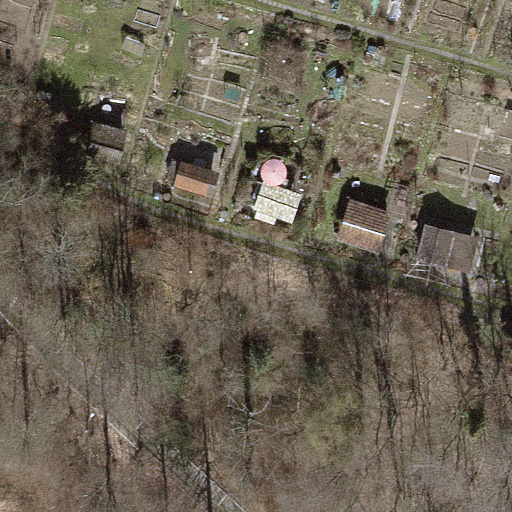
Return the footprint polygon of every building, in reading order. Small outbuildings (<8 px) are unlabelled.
[(127,127),(93,118),(84,151),(119,160),(127,127)] [(220,170),(181,158),(174,183),(212,194),(220,170)] [(302,189),(264,176),(254,205),(293,218),(302,189)] [(393,208),(351,194),(338,235),(379,248),(393,208)] [(479,234),(425,220),(416,256),(470,269),(479,234)]
